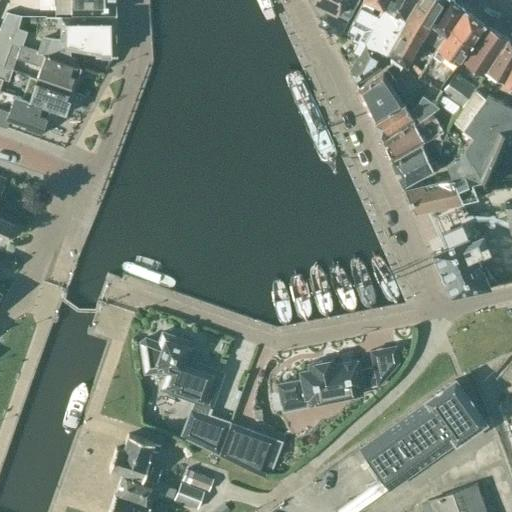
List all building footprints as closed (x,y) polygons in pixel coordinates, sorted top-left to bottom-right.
[(11,0),(10,0),(0,0),(0,28),(1,28),(13,32),(18,15),(6,12),(11,0)] [(45,16),(61,16),(61,15),(109,16),(109,13),(114,13),(113,0),(52,0),(53,5),(45,6),(45,16)] [(312,0),(325,6),(323,10),(336,16),(338,11),(349,17),(356,3),(357,0),(312,0)] [(384,0),(362,0),(379,8),(380,9),(384,0)] [(384,0),(380,9),(404,22),(388,51),(406,64),(418,38),(442,0),(384,0)] [(444,0),(422,38),(436,48),(463,9),(452,0),(444,0)] [(379,8),(379,9),(375,15),(357,6),(347,31),(352,34),(349,40),(355,43),(352,49),(358,52),(348,70),(355,84),(379,65),(388,51),(404,22),(379,8)] [(436,48),(417,75),(429,81),(437,87),(456,61),(483,23),(463,9),(436,48)] [(38,51),(37,52),(72,64),(74,57),(68,55),(67,47),(96,52),(96,55),(115,55),(114,16),(109,16),(61,15),(61,16),(61,39),(56,39),(52,39),(47,38),(42,37),(38,51)] [(486,26),(462,60),(482,74),(507,38),(486,26)] [(10,43),(13,32),(1,28),(0,30),(0,64),(2,65),(6,54),(10,43)] [(502,81),(511,62),(511,41),(507,38),(485,72),(502,81)] [(10,43),(6,54),(16,57),(37,65),(37,64),(40,65),(36,78),(72,90),(80,67),(72,64),(37,52),(38,51),(19,45),(19,46),(10,43)] [(511,63),(501,86),(511,91),(511,63)] [(369,112),(397,94),(390,83),(394,80),(385,67),(357,87),(369,112)] [(463,80),(453,73),(438,94),(458,107),(472,86),(463,80)] [(72,90),(36,78),(31,90),(28,89),(24,99),(55,110),(64,114),(72,90)] [(485,95),(472,86),(458,107),(442,130),(430,134),(440,155),(440,154),(445,162),(450,176),(465,172),(475,168),(484,183),(507,129),(511,117),(511,105),(486,93),(485,95)] [(24,99),(13,94),(10,104),(2,101),(0,106),(0,125),(6,127),(8,120),(25,125),(24,128),(41,134),(46,117),(52,119),(55,110),(24,99)] [(412,117),(397,94),(369,112),(380,138),(412,117)] [(437,107),(432,103),(422,95),(414,107),(416,109),(413,112),(419,120),(437,107)] [(420,139),(430,134),(442,130),(433,115),(415,125),(413,121),(382,141),(389,158),(420,139)] [(420,139),(389,158),(401,185),(432,167),(420,139)] [(485,188),(484,183),(475,168),(465,172),(450,176),(403,188),(414,211),(426,208),(462,200),(477,197),(474,190),(501,187),(501,186),(485,188)] [(426,208),(443,247),(432,252),(450,294),(451,294),(498,284),(498,283),(492,276),(490,277),(484,265),(481,267),(469,239),(476,233),(462,200),(426,208)] [(0,240),(2,242),(12,221),(0,215),(0,240)] [(209,406),(222,373),(205,366),(203,372),(190,367),(197,350),(179,342),(180,338),(162,332),(158,343),(145,338),(139,342),(144,373),(155,371),(165,374),(160,388),(193,400),(190,409),(199,413),(189,439),(180,436),(195,443),(217,454),(228,423),(206,414),(209,406)] [(300,379),(276,383),(280,403),(328,394),(329,401),(345,398),(344,391),(362,387),(363,387),(377,384),(397,361),(394,345),(369,350),(373,366),(359,369),(357,359),(334,364),(333,357),(307,362),(308,369),(298,371),(300,379)] [(455,441),(483,421),(453,379),(425,399),(425,400),(359,447),(388,488),(454,441),(455,441)] [(219,455),(261,475),(270,451),(262,448),(267,436),(230,423),(219,455)] [(122,472),(142,478),(149,458),(147,458),(152,442),(127,433),(122,449),(115,447),(108,467),(122,472)] [(212,478),(186,468),(182,480),(208,490),(212,478)] [(122,472),(114,494),(148,505),(156,482),(142,478),(122,472)] [(203,490),(181,482),(174,499),(197,508),(203,490)] [(486,511),(476,482),(427,500),(430,511),(486,511)] [(146,511),(149,505),(148,505),(114,494),(113,494),(107,511),(146,511)] [(165,511),(169,504),(157,500),(154,509),(162,511),(165,511)]
